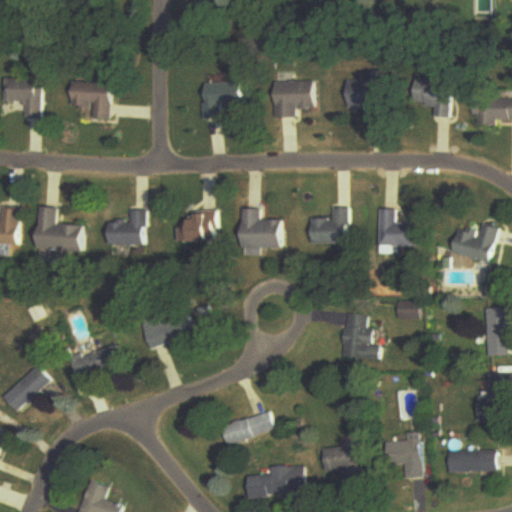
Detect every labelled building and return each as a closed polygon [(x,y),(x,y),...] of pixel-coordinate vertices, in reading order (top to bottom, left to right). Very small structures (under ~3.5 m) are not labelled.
[(31,120),(48,120),(48,80),(10,80),(10,104),(31,104),(31,120)] [(458,82),(420,80),(418,105),(439,107),(438,118),(455,119),(458,82)] [(350,81),(350,113),(388,113),(388,81),(350,81)] [(117,122),(118,85),(79,83),(78,109),(98,110),(98,121),(117,122)] [(300,118),(300,109),(318,109),(318,83),(279,83),(279,118),(300,118)] [(210,85),(209,121),(227,121),(227,108),(247,108),(247,85),(210,85)] [(481,126),(501,127),(501,121),(511,121),(511,100),(477,99),(476,117),(482,117),(481,126)] [(0,246),(25,247),(27,209),(8,208),(7,225),(0,224),(0,246)] [(91,227),(63,227),(64,209),(45,209),(45,251),(91,252),(91,227)] [(353,209),(337,209),(337,220),(315,220),(315,245),(353,245),(353,209)] [(287,250),(287,221),(265,221),(265,210),(246,210),(246,250),(287,250)] [(400,210),(383,210),(384,248),(422,247),(422,224),(400,224),(400,210)] [(184,243),(222,243),(222,213),(194,213),(194,224),(184,224),(184,243)] [(114,247),(150,247),(150,222),(114,222),(114,247)] [(456,254),(496,264),(504,229),(485,225),(483,235),(462,230),(456,254)] [(423,321),(423,303),(400,303),(400,321),(423,321)] [(511,309),(490,309),(490,358),(511,358),(511,309)] [(375,316),(349,315),(347,362),(373,363),(375,316)] [(146,325),(154,350),(199,336),(192,316),(168,324),(166,318),(146,325)] [(127,364),(118,345),(77,364),(86,383),(127,364)] [(59,385),(41,368),(18,392),(35,409),(59,385)] [(482,397),(482,424),(511,424),(511,416),(511,375),(491,375),(490,397),(482,397)] [(234,448),(279,432),(271,412),(227,429),(234,448)] [(0,461),(12,434),(0,427),(0,461)] [(409,466),(410,479),(426,479),(425,441),(390,441),(390,467),(409,466)] [(328,474),(350,473),(350,485),(364,485),(363,448),(328,449),(328,474)] [(501,452),(451,452),(451,474),(501,474),(501,452)] [(254,498),(310,497),(309,467),(276,468),(276,477),(253,477),(254,498)] [(126,511),(128,508),(109,501),(113,489),(95,482),(84,511),(126,511)]
